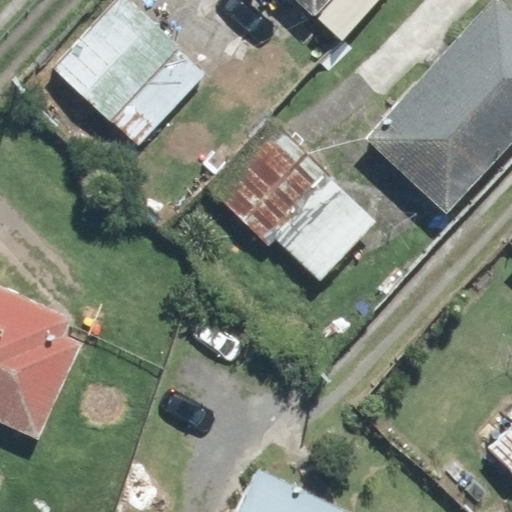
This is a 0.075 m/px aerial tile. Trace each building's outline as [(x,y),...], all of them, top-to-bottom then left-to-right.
[(202,70),(135,0),(111,0),(52,56),(131,138),(202,70)] [(511,138),(511,8),(503,0),(489,0),(368,131),(449,207),(511,138)] [(262,246),(276,231),(322,274),(378,214),(279,122),(209,197),(262,246)] [(0,419),(38,437),(81,344),(57,333),(65,314),(0,284),(0,419)] [(511,419),(488,443),(511,467),(511,419)] [(361,511),(258,462),(234,511),(361,511)]
